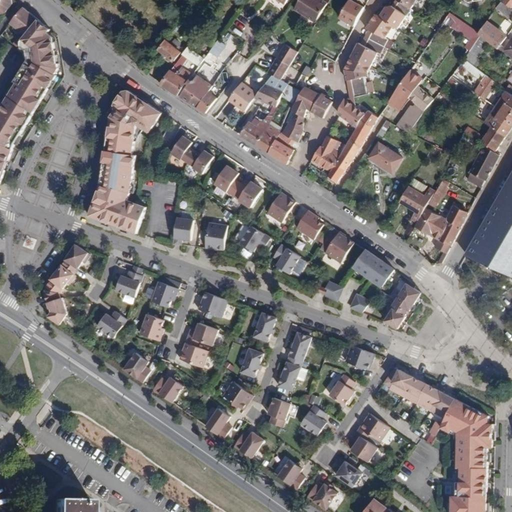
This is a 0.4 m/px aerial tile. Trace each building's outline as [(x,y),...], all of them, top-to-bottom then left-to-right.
[(0,0),(0,12),(4,12),(12,3),(12,0),(0,0)] [(119,0),(106,15),(112,20),(128,0),(119,0)] [(118,25),(140,1),(139,0),(128,0),(112,20),(118,25)] [(330,2),(326,0),(302,0),(297,8),(318,21),(330,2)] [(355,2),(351,0),(350,0),(341,18),(356,26),(365,7),(360,5),(355,2)] [(399,0),(400,1),(412,9),(417,0),(399,0)] [(502,2),(511,8),(511,0),(503,0),(503,1),(502,2)] [(412,9),(400,1),(396,7),(393,5),(387,6),(380,17),(395,27),(398,29),(407,15),(410,17),(413,13),(414,10),(412,9)] [(511,15),(511,8),(502,2),(498,8),(510,18),(511,15)] [(51,30),(24,7),(11,23),(26,35),(21,41),(21,45),(27,50),(29,61),(32,62),(15,83),(18,84),(0,112),(0,183),(1,183),(15,146),(57,75),(56,74),(59,69),(53,37),(48,33),(51,30)] [(394,42),(387,38),(395,27),(380,17),(376,14),(367,28),(370,29),(374,31),(369,39),(385,47),(390,49),(394,42)] [(480,32),(466,23),(461,30),(473,38),(478,41),(482,35),(479,33),(480,32)] [(479,33),(482,35),(492,44),(496,46),(503,37),(486,24),(480,32),(479,33)] [(366,37),(369,39),(374,31),(370,29),(366,37)] [(160,49),(168,40),(170,37),(161,30),(144,50),(153,59),(160,49)] [(201,30),(189,46),(195,51),(207,34),(201,30)] [(482,35),(478,41),(475,45),(466,58),(474,65),(485,49),(487,50),(492,44),(482,35)] [(498,48),(506,39),(503,37),(496,46),(498,48)] [(182,43),(177,39),(172,44),(178,48),(182,43)] [(227,45),(219,39),(211,51),(218,57),(227,45)] [(360,42),(352,57),(372,67),(379,52),(382,54),(385,47),(369,39),(366,46),(362,44),(360,42)] [(168,40),(160,49),(175,62),(183,52),(178,48),(172,44),(168,40)] [(289,43),(269,73),(273,75),(280,79),(282,80),(284,77),(290,66),(291,65),(300,50),(289,43)] [(195,51),(189,46),(183,54),(187,57),(197,64),(200,66),(206,58),(195,51)] [(180,66),(187,57),(183,54),(176,63),(180,66)] [(369,73),(372,67),(352,57),(346,69),(348,81),(352,80),(354,88),(368,85),(367,77),(370,76),(369,73)] [(179,95),(194,75),(190,72),(180,66),(176,63),(161,84),(179,95)] [(197,64),(190,72),(194,75),(195,73),(200,66),(197,64)] [(291,65),(290,66),(284,77),(301,88),(308,75),(291,65)] [(195,73),(194,75),(179,95),(207,113),(219,98),(210,92),(214,86),(195,73)] [(274,88),(280,79),(273,75),(267,84),(274,88)] [(477,87),(489,95),(497,84),(485,75),(477,87)] [(452,78),(442,92),(448,97),(458,83),(452,78)] [(257,97),(259,94),(244,82),(230,100),(246,112),(253,102),(257,97)] [(283,97),(285,92),(274,88),(267,84),(259,94),(257,97),(278,107),(283,97)] [(285,92),(283,97),(293,103),(300,91),(290,85),(285,92)] [(370,94),(368,85),(354,88),(356,97),(370,94)] [(293,110),(295,111),(305,117),(308,109),(313,111),(322,94),(313,90),(307,87),(307,86),(305,90),(293,110)] [(418,87),(410,97),(414,100),(422,89),(418,87)] [(354,88),(350,89),(352,98),(353,104),(358,108),(356,97),(354,88)] [(408,96),(399,89),(390,102),(400,108),(408,96)] [(435,98),(422,89),(414,100),(418,103),(416,107),(412,106),(397,126),(409,132),(435,98)] [(153,129),(163,114),(128,91),(123,92),(114,105),(115,111),(110,116),(101,185),(90,216),(138,234),(147,207),(128,200),(131,192),(138,156),(134,155),(138,132),(142,133),(144,129),(146,130),(148,126),(153,129)] [(511,117),(511,93),(508,91),(497,107),(511,117)] [(334,102),(322,94),(313,111),(325,118),(334,102)] [(341,114),(358,128),(366,114),(358,108),(353,104),(348,100),(346,99),(339,113),(341,114)] [(493,127),(506,136),(511,127),(511,117),(497,107),(487,123),(493,127)] [(337,163),(332,171),(329,176),(338,182),(352,164),(363,146),(379,117),(369,110),(366,114),(358,128),(353,136),(343,153),(337,163)] [(303,132),(305,117),(295,111),(284,133),(296,141),(299,143),(303,132)] [(257,145),(270,124),(263,120),(258,127),(251,122),(242,135),(257,145)] [(270,124),(281,131),(282,127),(272,120),(270,124)] [(392,123),(387,120),(379,133),(383,136),(392,123)] [(270,124),(257,145),(270,153),(277,139),(281,131),(270,124)] [(466,131),(471,134),(481,140),(482,142),(486,136),(469,126),(466,131)] [(486,145),(496,152),(506,136),(493,127),(486,136),(482,142),(486,145)] [(284,133),(281,131),(277,139),(292,148),(296,141),(284,133)] [(467,140),(471,134),(466,131),(463,137),(467,140)] [(184,136),(172,154),(182,160),(183,159),(189,163),(196,152),(190,148),(193,143),(184,136)] [(326,168),(332,171),(337,163),(343,153),(335,149),(338,141),(329,136),(328,136),(323,146),(322,146),(311,163),(324,172),(326,168)] [(292,148),(277,139),(270,153),(289,165),(296,150),(292,148)] [(404,158),(381,142),(371,158),(394,173),(404,158)] [(496,152),(486,145),(472,172),(473,173),(486,180),(487,180),(500,156),(496,152)] [(202,156),(196,152),(189,163),(195,167),(194,168),(204,174),(215,157),(206,151),(202,156)] [(240,174),(228,166),(215,184),(234,196),(241,184),(235,180),(240,174)] [(468,180),(482,187),(486,180),(473,173),(468,180)] [(511,177),(467,255),(474,258),(511,273),(511,177)] [(411,186),(423,194),(426,189),(413,181),(411,186)] [(247,188),(241,184),(234,196),(251,208),(264,190),(252,182),(247,188)] [(418,222),(427,208),(433,197),(436,191),(431,188),(427,196),(423,194),(411,186),(402,202),(417,211),(413,219),(418,222)] [(446,190),(441,187),(431,203),(436,207),(446,190)] [(282,223),(296,203),(282,193),(268,214),(282,223)] [(438,238),(440,239),(452,245),(469,213),(454,206),(448,219),(438,238)] [(416,226),(438,238),(448,219),(427,208),(418,222),(416,226)] [(192,240),(195,220),(194,220),(195,212),(180,210),(178,217),(174,244),(182,245),(183,239),(192,240)] [(297,228),(314,240),(325,225),(318,221),(320,218),(315,215),(309,211),(297,228)] [(225,250),(229,226),(210,223),(206,248),(214,249),(214,248),(225,250)] [(252,226),(241,243),(249,248),(254,252),(258,246),(264,250),(271,238),(252,226)] [(340,232),(335,228),(321,249),(326,253),(340,232)] [(347,236),(340,232),(326,253),(342,264),(355,243),(346,237),(347,236)] [(452,245),(440,239),(436,247),(445,251),(448,253),(452,245)] [(63,265),(74,275),(83,262),(85,263),(91,254),(77,245),(63,265)] [(302,257),(282,245),(274,257),(281,261),(277,266),(279,267),(283,270),(291,274),(302,257)] [(394,270),(367,251),(356,267),(383,286),(394,270)] [(438,263),(443,262),(448,253),(445,251),(438,263)] [(46,290),(59,294),(69,284),(71,285),(77,276),(74,275),(63,265),(52,279),(52,280),(46,287),(46,290)] [(144,269),(135,266),(133,272),(142,275),(144,269)] [(133,272),(131,271),(128,278),(122,276),(122,277),(120,283),(117,291),(136,298),(144,276),(142,275),(133,272)] [(182,283),(171,279),(169,285),(180,289),(182,283)] [(323,296),(338,302),(344,287),(329,281),(323,296)] [(169,285),(160,282),(152,301),(170,308),(172,300),(175,301),(180,289),(169,285)] [(409,311),(410,311),(422,293),(414,289),(415,288),(416,287),(409,282),(396,302),(409,311)] [(324,289),(317,286),(315,291),(322,294),(324,289)] [(51,308),(53,312),(49,316),(61,324),(68,313),(63,298),(61,299),(59,294),(46,290),(45,293),(50,309),(51,308)] [(229,300),(207,292),(203,302),(202,302),(199,309),(223,318),(229,300)] [(350,308),(363,314),(370,300),(357,294),(350,308)] [(396,302),(394,301),(389,307),(392,309),(385,320),(399,329),(407,317),(405,316),(409,311),(396,302)] [(128,320),(116,311),(112,317),(107,314),(107,315),(103,320),(99,326),(115,338),(120,331),(128,320)] [(277,318),(263,313),(255,337),(269,342),(277,318)] [(165,321),(148,314),(140,334),(161,341),(163,334),(165,329),(162,328),(165,321)] [(214,346),(219,330),(200,323),(197,332),(191,330),(189,337),(200,341),(214,346)] [(299,332),(310,337),(312,331),(301,327),(299,332)] [(299,332),(288,362),(302,367),(315,332),(312,331),(310,337),(299,332)] [(200,341),(189,337),(187,343),(198,347),(200,341)] [(198,347),(187,343),(181,359),(204,368),(210,352),(198,347)] [(376,354),(352,346),(346,362),(370,370),(376,354)] [(264,354),(251,349),(242,372),(256,378),(264,354)] [(144,357),(137,353),(125,369),(144,383),(152,371),(146,367),(150,362),(149,361),(144,357)] [(302,367),(288,362),(280,386),(294,391),(298,378),(305,381),(308,370),(302,367)] [(399,371),(395,368),(384,384),(390,388),(399,371)] [(414,377),(400,370),(399,371),(390,388),(390,389),(404,397),(414,377)] [(345,375),(340,373),(327,393),(342,403),(352,388),(348,386),(352,380),(345,375)] [(168,382),(162,378),(154,390),(155,390),(173,403),(185,386),(178,381),(173,378),(172,377),(168,382)] [(428,384),(414,377),(404,397),(418,404),(428,384)] [(228,378),(218,392),(239,406),(249,392),(228,378)] [(442,392),(428,384),(418,404),(432,411),(442,392)] [(294,398),(277,392),(271,408),(275,410),(273,417),(286,422),(294,398)] [(456,399),(442,392),(432,411),(446,419),(456,399)] [(327,414),(315,405),(302,424),(319,436),(323,429),(327,424),(328,423),(323,420),(327,414)] [(230,417),(219,409),(207,427),(209,428),(225,439),(233,427),(226,423),(230,417)] [(391,428),(371,414),(361,428),(371,435),(381,442),(391,428)] [(371,435),(361,428),(357,433),(367,440),(371,435)] [(243,434),(235,446),(253,458),(265,440),(254,432),(249,439),(243,434)] [(367,440),(357,433),(353,440),(358,443),(352,451),(369,462),(379,448),(367,440)] [(364,473),(342,458),(337,465),(342,468),(337,475),(355,487),(364,473)] [(298,464),(291,459),(279,476),(298,489),(306,477),(300,473),(304,468),(303,467),(298,464)] [(322,488),(316,484),(308,495),(308,496),(326,509),(338,493),(332,488),(326,484),(326,483),(322,488)] [(392,511),(375,499),(372,503),(365,511),(392,511)] [(89,511),(90,501),(56,500),(55,511),(89,511)]
